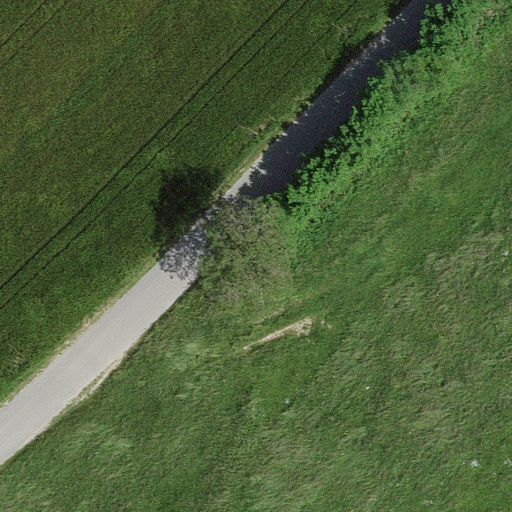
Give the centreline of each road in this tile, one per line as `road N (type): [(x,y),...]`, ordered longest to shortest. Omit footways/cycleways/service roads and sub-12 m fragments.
road 1 (unclassified): [(435,0),(244,202),(0,436)]
road 2 (track): [(33,408),(205,343),(420,236)]
